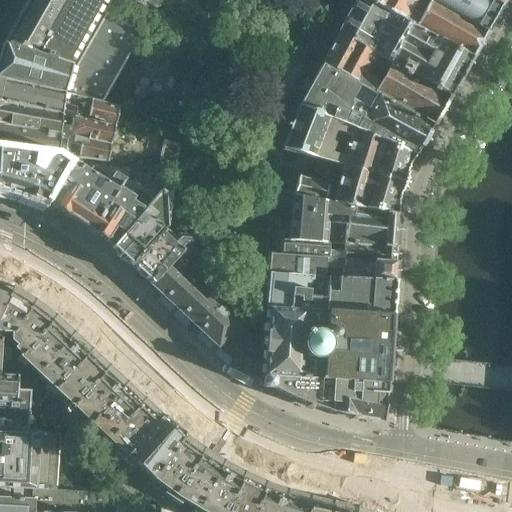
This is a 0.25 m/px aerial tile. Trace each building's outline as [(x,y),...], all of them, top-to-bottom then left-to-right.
[(141,34),(107,14),(107,13),(99,9),(103,0),(136,0),(154,10),(160,0),(28,0),(4,42),(5,42),(4,44),(3,44),(0,54),(0,80),(100,105),(141,34)] [(240,21),(252,0),(242,0),(233,17),(240,21)] [(483,33),(425,0),(365,0),(410,25),(469,59),(483,33)] [(498,7),(485,0),(425,0),(483,33),(498,7)] [(469,59),(410,25),(404,37),(373,20),(369,26),(349,15),(338,34),(379,58),(381,53),(377,51),(383,41),(387,43),(390,39),(399,44),(389,63),(391,65),(447,97),(469,59)] [(447,97),(391,65),(380,85),(367,78),(379,58),(338,34),(321,64),(431,127),(447,97)] [(431,127),(321,64),(311,81),(306,78),(301,87),(307,91),(299,106),(340,123),(354,129),(414,155),(418,158),(422,151),(418,148),(431,127)] [(100,105),(0,80),(0,103),(61,116),(73,119),(113,128),(118,109),(100,105)] [(59,127),(61,116),(0,103),(0,125),(109,146),(113,128),(73,119),(71,129),(59,127)] [(407,169),(412,160),(414,155),(354,129),(345,158),(331,154),(340,123),(299,106),(283,150),(342,167),(402,184),(407,169)] [(109,146),(0,125),(0,148),(56,156),(55,158),(67,159),(68,158),(71,158),(106,163),(109,146)] [(160,161),(158,170),(175,172),(179,145),(162,141),(162,143),(161,148),(168,149),(166,162),(160,161)] [(44,205),(67,165),(71,158),(68,158),(67,159),(55,158),(56,156),(0,148),(0,190),(17,195),(19,196),(34,201),(34,200),(42,203),(42,204),(44,205)] [(139,212),(147,198),(151,201),(157,194),(143,183),(133,195),(122,186),(125,181),(113,174),(106,185),(80,168),(78,171),(67,165),(44,205),(45,205),(52,210),(53,208),(92,233),(105,241),(104,243),(111,247),(111,248),(140,214),(139,212)] [(397,200),(402,184),(342,167),(336,188),(298,177),(294,192),(285,189),(283,195),(396,216),(397,200)] [(164,230),(163,195),(159,192),(157,194),(151,201),(140,214),(111,248),(130,266),(164,230)] [(396,216),(283,195),(275,194),(274,203),(292,204),(289,241),(327,244),(330,244),(331,223),(345,224),(343,245),(394,249),(396,216)] [(190,216),(191,204),(188,199),(179,198),(176,219),(185,220),(190,216)] [(151,285),(189,245),(190,243),(191,237),(176,236),(174,238),(164,230),(130,266),(151,285)] [(343,252),(327,251),(327,244),(289,241),(277,240),(276,255),(393,263),(394,249),(343,245),(343,252)] [(245,322),(187,269),(200,255),(189,245),(151,285),(217,347),(235,363),(253,376),(256,337),(249,337),(244,332),(245,322)] [(393,263),(276,255),(268,255),(266,274),(392,283),(393,263)] [(384,385),(386,357),(392,357),(392,346),(387,345),(389,317),(392,283),(266,274),(264,309),(267,310),(265,338),(256,337),(253,376),(262,383),(263,377),(384,385)] [(66,342),(49,327),(49,326),(48,325),(48,326),(30,311),(29,310),(29,311),(9,299),(8,298),(0,295),(0,332),(1,333),(10,333),(9,340),(16,346),(14,349),(21,355),(16,361),(22,366),(25,363),(49,385),(46,388),(52,394),(84,359),(84,358),(84,359),(67,343),(67,342),(66,342)] [(90,424),(120,392),(119,392),(102,376),(101,375),(85,360),(85,359),(84,359),(52,394),(57,399),(60,396),(66,402),(63,405),(69,410),(48,433),(59,434),(67,425),(79,436),(87,427),(87,426),(90,423),(90,424)] [(9,377),(0,376),(0,403),(27,405),(27,404),(35,404),(36,393),(15,391),(16,378),(9,377)] [(382,417),(384,385),(263,377),(262,383),(273,390),(274,389),(285,396),(290,398),(295,400),(301,403),(313,407),(321,410),(330,413),(342,416),(354,418),(376,422),(376,421),(381,417),(382,417)] [(108,440),(137,409),(137,408),(136,409),(120,393),(120,392),(90,424),(90,423),(87,426),(87,427),(95,434),(98,430),(108,440)] [(0,429),(33,432),(35,404),(27,404),(27,405),(0,403),(0,429)] [(123,460),(155,425),(154,425),(137,409),(138,409),(137,409),(108,440),(118,449),(115,453),(122,459),(123,460)] [(171,499),(199,459),(198,459),(179,446),(180,446),(179,445),(178,445),(167,436),(155,426),(155,425),(123,460),(122,459),(109,473),(136,496),(151,478),(153,480),(142,492),(160,506),(161,506),(164,508),(171,499)] [(160,511),(161,506),(160,506),(129,504),(129,493),(55,489),(59,434),(48,433),(33,432),(0,429),(0,511),(160,511)] [(197,509),(219,472),(218,472),(199,460),(199,459),(171,499),(180,504),(183,500),(197,509)] [(225,511),(240,484),(240,483),(240,484),(219,473),(220,473),(219,472),(197,509),(195,511),(225,511)] [(255,511),(262,494),(241,484),(240,484),(225,511),(255,511)] [(315,511),(309,511),(310,510),(309,510),(309,509),(308,509),(307,509),(307,510),(286,504),(286,503),(286,502),(285,502),(284,502),(263,495),(263,494),(262,494),(255,511),(315,511)]
